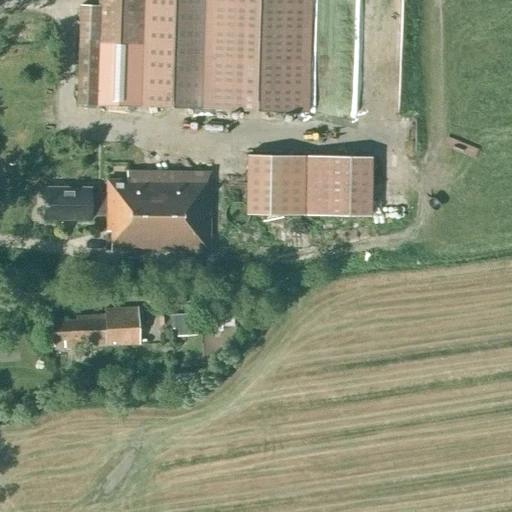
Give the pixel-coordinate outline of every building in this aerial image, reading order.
[(90,0),(91,6),(73,6),(72,105),(302,107),(303,0),(90,0)] [(244,214),(302,215),(303,157),(278,156),(245,156),(244,214)] [(369,217),(370,157),(306,156),(305,216),(369,217)] [(209,252),(209,173),(126,172),(126,180),(106,180),(106,193),(89,193),(89,187),(41,187),(41,222),(89,221),(89,216),(106,216),(105,232),(110,232),(110,251),(209,252)] [(91,284),(91,263),(79,262),(79,284),(91,284)] [(137,345),(135,309),(103,310),(103,316),(74,317),(75,321),(49,322),(50,344),(62,343),(63,348),(137,345)] [(193,314),(169,316),(170,329),(177,329),(178,337),(195,335),(193,314)] [(212,332),(221,332),(221,327),(233,328),(233,317),(212,317),(212,332)]
